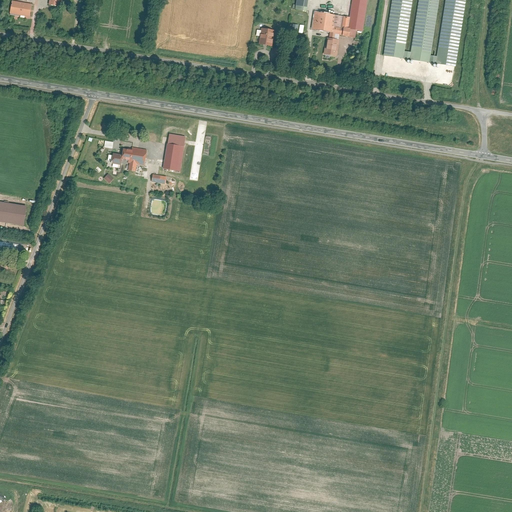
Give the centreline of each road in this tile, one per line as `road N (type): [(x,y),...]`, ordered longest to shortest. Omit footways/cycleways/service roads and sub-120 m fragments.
road 1 (unclassified): [(480,110),(0,33)]
road 2 (tertiary): [(94,91),(511,160)]
road 3 (unclassified): [(94,91),(0,343)]
